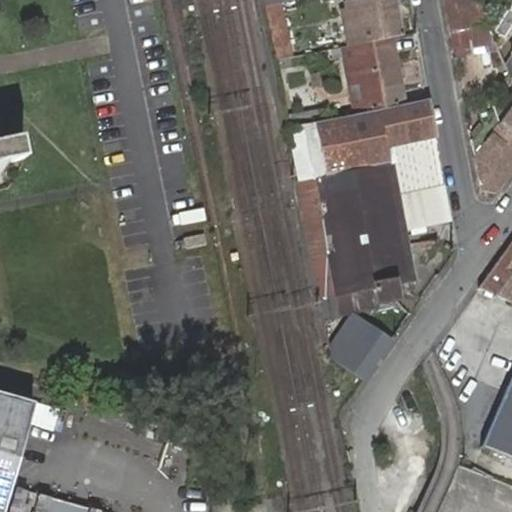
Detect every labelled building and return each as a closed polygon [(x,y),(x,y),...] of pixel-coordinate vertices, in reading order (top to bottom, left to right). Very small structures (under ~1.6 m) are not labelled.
[(281,0),(262,0),(264,9),(283,6),(281,0)] [(390,43),(402,41),(393,0),(372,0),(345,5),(354,49),(390,43)] [(482,0),(443,0),(450,33),(488,28),(485,14),(482,0)] [(283,6),(264,9),(274,63),(292,59),(283,6)] [(500,23),(503,14),(485,14),(488,28),(498,27),(500,23)] [(498,27),(488,28),(490,38),(498,54),(511,48),(511,22),(511,20),(500,23),(498,27)] [(488,28),(450,33),(455,61),(473,58),(486,92),(508,77),(498,54),(490,38),(488,28)] [(341,51),(346,78),(395,69),(390,43),(354,49),(341,51)] [(395,69),(346,78),(349,90),(358,88),(362,105),(352,106),(355,118),(403,110),(395,69)] [(358,88),(349,90),(352,106),(362,105),(358,88)] [(491,108),(497,127),(511,107),(511,103),(509,102),(500,96),(491,108)] [(497,127),(511,137),(511,98),(509,102),(511,103),(511,107),(497,127)] [(324,124),(287,131),(297,183),(318,179),(340,296),(392,287),(409,284),(384,143),(433,135),(427,105),(403,110),(355,118),(324,124)] [(480,126),(469,138),(481,195),(495,196),(511,172),(511,137),(497,127),(491,108),(490,105),(478,118),(480,126)] [(322,110),(285,118),(287,131),(324,124),(322,110)] [(433,135),(384,143),(399,228),(450,219),(433,135)] [(0,163),(4,163),(26,158),(21,137),(0,141),(0,163)] [(394,303),(392,287),(340,296),(318,179),(297,183),(322,323),(338,320),(342,314),(342,313),(366,308),(367,312),(378,310),(377,306),(394,303)] [(511,305),(511,244),(479,291),(511,305)] [(328,358),(363,382),(390,345),(388,343),(355,321),(328,358)] [(511,379),(484,447),(511,458),(511,379)] [(168,420),(84,400),(76,436),(160,459),(168,420)] [(0,401),(0,511),(1,511),(31,411),(0,401)]
